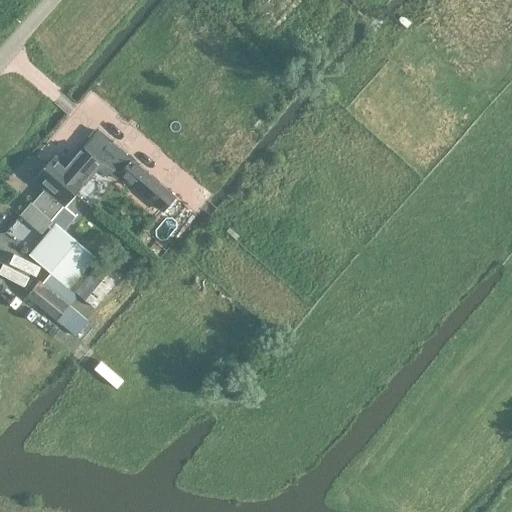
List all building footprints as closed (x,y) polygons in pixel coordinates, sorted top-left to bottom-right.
[(270,0),(240,0),(258,15),(270,0)] [(276,37),(306,0),(275,0),(258,21),(276,37)] [(75,194),(101,164),(80,146),(64,164),(55,156),(44,168),(75,194)] [(174,197),(131,161),(120,174),(162,211),(174,197)] [(75,194),(44,168),(34,180),(44,189),(33,203),(50,220),(63,205),(64,206),(75,194)] [(50,220),(33,203),(31,202),(20,215),(41,233),(52,222),(50,220)] [(171,243),(180,232),(171,224),(157,240),(167,248),(171,244),(171,243)] [(120,277),(100,261),(57,225),(29,255),(50,273),(42,283),(84,318),(93,307),(94,308),(120,277)] [(88,321),(84,318),(42,283),(39,281),(27,296),(75,336),(88,321)]
